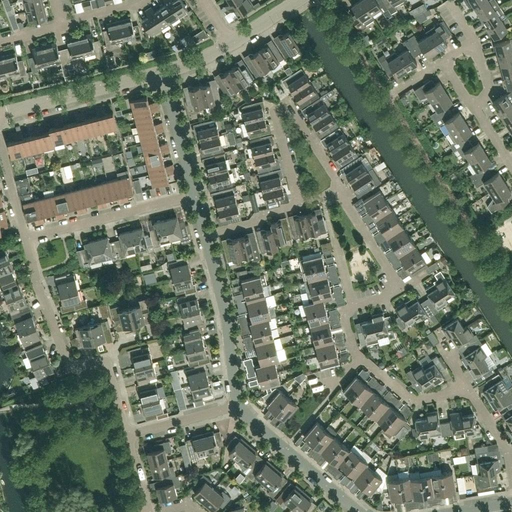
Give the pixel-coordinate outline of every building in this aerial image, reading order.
[(44,6),(42,0),(23,0),(26,11),(44,6)] [(160,8),(170,24),(179,18),(167,0),(163,0),(166,4),(160,8)] [(186,7),(186,5),(184,4),(181,0),(173,0),(172,1),(171,0),(167,0),(179,18),(189,11),(186,7)] [(227,9),(241,0),(227,0),(230,3),(225,6),(227,9)] [(248,11),(248,9),(253,6),(249,0),(241,0),(227,9),(229,12),(234,9),(238,16),(246,11),(248,11)] [(374,19),(371,14),(361,0),(360,0),(351,6),(357,14),(351,18),(360,31),(366,27),(365,25),(374,19)] [(388,8),(382,0),(378,0),(376,1),(375,0),(361,0),(371,14),(380,8),(382,12),(388,8)] [(394,6),(403,1),(403,0),(382,0),(388,8),(391,13),(396,10),(394,6)] [(475,9),(488,0),(463,0),(468,7),(470,7),(473,5),(475,9)] [(481,19),(494,10),(500,7),(495,0),(488,0),(475,9),(481,19)] [(47,18),(44,6),(26,11),(29,22),(47,18)] [(168,25),(170,24),(160,8),(154,12),(151,7),(148,9),(161,29),(168,25)] [(161,29),(148,9),(145,11),(148,16),(142,21),(151,36),(161,29)] [(502,13),(498,15),(494,10),(481,19),(487,28),(501,20),(504,17),(502,13)] [(142,39),(139,26),(133,28),(131,18),(119,21),(124,41),(135,38),(136,41),(142,39)] [(507,30),(501,20),(487,28),(494,38),(507,30)] [(124,41),(119,21),(107,24),(109,34),(104,35),(107,48),(113,46),(112,43),(124,41)] [(447,44),(442,36),(447,32),(441,22),(425,32),(428,35),(437,50),(447,44)] [(297,31),(292,34),(298,43),(303,39),(297,31)] [(299,48),(289,32),(280,37),(283,42),(278,46),(285,57),(299,48)] [(103,58),(99,42),(93,43),(91,33),(79,36),(84,56),(95,53),(97,60),(103,58)] [(196,34),(191,37),(195,43),(197,42),(200,41),(196,34)] [(437,50),(428,35),(418,42),(414,35),(408,38),(417,52),(422,48),(427,57),(437,50)] [(84,56),(79,36),(67,39),(70,49),(64,51),(67,63),(73,62),(73,59),(84,56)] [(417,63),(411,55),(417,52),(408,38),(402,42),(407,49),(397,55),(407,70),(417,63)] [(511,50),(511,38),(494,44),(498,55),(511,50)] [(67,63),(64,51),(59,52),(56,42),(44,45),(49,65),(61,62),(64,76),(70,75),(67,63)] [(49,65),(44,45),(32,48),(35,58),(29,60),(32,72),(38,71),(38,68),(49,65)] [(283,59),(280,54),(276,47),(271,50),(268,45),(259,51),(270,68),(283,59)] [(511,62),(511,50),(498,55),(501,66),(511,62)] [(270,68),(259,51),(250,57),(253,62),(248,65),(256,77),(270,68)] [(407,70),(397,55),(395,52),(386,58),(384,54),(378,58),(386,72),(392,68),(397,76),(407,70)] [(27,74),(23,61),(18,63),(15,53),(3,56),(8,75),(20,73),(20,75),(27,74)] [(0,77),(8,75),(3,56),(0,56),(0,77)] [(511,74),(511,62),(501,66),(504,77),(511,74)] [(254,78),(246,66),(241,69),(238,64),(229,70),(240,87),(254,78)] [(289,66),(284,69),(287,74),(292,70),(289,66)] [(310,82),(301,68),(289,76),(293,81),(288,84),(293,93),(310,82)] [(240,87),(229,70),(220,76),(224,81),(219,84),(226,96),(240,87)] [(300,108),(319,96),(310,82),(293,93),(297,98),(296,98),(295,102),(300,108)] [(431,101),(446,92),(439,82),(431,87),(428,82),(414,90),(420,99),(427,96),(431,101)] [(221,101),(217,88),(211,89),(210,84),(200,86),(205,105),(221,101)] [(205,105),(200,86),(190,89),(191,94),(185,96),(189,109),(205,105)] [(499,113),(511,104),(511,103),(511,91),(506,94),(505,94),(492,103),(499,113)] [(444,107),(452,101),(446,92),(431,101),(437,111),(430,115),(434,121),(447,112),(444,107)] [(148,103),(147,96),(131,100),(133,111),(157,105),(156,101),(148,103)] [(329,112),(320,98),(308,105),(312,110),(307,114),(313,122),(329,112)] [(264,117),(262,107),(256,108),(255,103),(244,105),(241,107),(245,122),(264,117)] [(511,117),(511,104),(499,113),(505,122),(511,117)] [(152,118),(151,112),(159,110),(157,105),(133,111),(136,122),(152,118)] [(117,128),(113,112),(106,114),(104,106),(100,107),(106,131),(117,128)] [(106,131),(100,107),(95,108),(97,116),(91,118),(95,133),(106,131)] [(95,133),(91,118),(85,120),(83,112),(79,113),(85,136),(95,133)] [(338,125),(329,112),(313,122),(318,131),(323,128),(327,133),(338,125)] [(450,131),(465,122),(459,112),(451,117),(447,112),(434,121),(438,127),(444,122),(450,131)] [(85,136),(79,113),(74,114),(76,122),(70,123),(74,139),(85,136)] [(74,139),(70,123),(64,125),(62,117),(58,118),(64,142),(74,139)] [(261,129),(267,127),(264,117),(245,122),(249,138),(263,135),(261,129)] [(64,142),(58,118),(53,119),(56,127),(49,129),(54,147),(54,144),(64,142)] [(163,126),(162,122),(154,124),(152,118),(136,122),(139,132),(163,126)] [(219,135),(215,119),(202,122),(203,128),(197,130),(200,140),(219,135)] [(467,142),(469,141),(466,135),(472,132),(465,122),(450,131),(451,132),(447,134),(453,143),(450,145),(453,151),(457,149),(467,142)] [(438,127),(441,133),(447,130),(444,124),(438,127)] [(54,147),(49,129),(49,131),(44,133),(42,125),(37,126),(43,149),(54,147)] [(44,154),(43,149),(37,126),(33,127),(35,135),(29,137),(33,152),(34,157),(44,154)] [(158,139),(156,133),(164,131),(163,126),(139,132),(142,143),(158,139)] [(348,141),(339,127),(328,135),(331,140),(326,143),(332,152),(348,141)] [(33,152),(29,137),(23,138),(21,130),(16,131),(22,155),(33,152)] [(22,155),(16,131),(12,132),(14,140),(7,142),(11,158),(22,155)] [(223,151),(219,135),(200,140),(203,150),(208,149),(210,154),(223,151)] [(273,151),(271,141),(265,143),(263,137),(250,140),(254,156),(273,151)] [(168,147),(167,143),(159,145),(158,139),(142,143),(144,153),(168,147)] [(355,152),(348,141),(332,152),(337,161),(342,158),(346,163),(358,155),(355,152)] [(467,142),(457,149),(463,159),(467,156),(470,162),(485,152),(478,142),(473,146),(469,141),(467,142)] [(163,160),(161,154),(169,152),(168,147),(144,153),(147,164),(163,160)] [(270,163),(276,161),(273,151),(254,156),(258,172),(272,169),(270,163)] [(485,152),(470,162),(467,164),(473,173),(469,175),(473,181),(487,172),(483,167),(491,162),(485,152)] [(228,169),(224,153),(210,156),(212,162),(206,164),(209,174),(228,169)] [(361,161),(359,157),(347,165),(350,170),(345,173),(351,182),(368,171),(361,161)] [(101,158),(92,160),(93,167),(103,164),(101,158)] [(174,168),(173,164),(165,166),(163,160),(147,164),(150,175),(174,168)] [(375,173),(385,168),(383,163),(372,168),(375,173)] [(169,181),(167,174),(175,172),(174,168),(150,175),(152,185),(169,181)] [(365,192),(377,185),(381,182),(372,168),(368,171),(351,182),(357,190),(362,187),(365,192)] [(232,185),(228,169),(209,174),(211,184),(217,183),(219,189),(232,185)] [(282,185),(279,175),(274,177),(272,171),(259,174),(263,190),(282,185)] [(490,192),(504,182),(498,172),(490,178),(487,172),(473,181),(477,187),(484,182),(490,192)] [(133,191),(129,176),(118,178),(124,202),(128,201),(126,193),(133,191)] [(28,177),(16,181),(17,187),(28,185),(29,190),(28,191),(29,193),(32,193),(28,177)] [(124,202),(118,178),(108,181),(112,197),(118,195),(120,203),(124,202)] [(112,197),(108,181),(97,184),(103,207),(107,206),(105,198),(112,197)] [(491,213),(506,203),(503,197),(511,192),(504,182),(490,192),(493,197),(487,206),(491,213)] [(388,183),(382,186),(386,195),(393,191),(388,183)] [(103,207),(97,184),(87,186),(90,202),(97,200),(99,208),(103,207)] [(279,197),(285,196),(282,185),(263,190),(267,207),(280,203),(279,197)] [(90,202),(87,186),(76,189),(82,212),(86,211),(84,204),(90,202)] [(237,203),(233,187),(219,191),(221,197),(215,198),(218,208),(237,203)] [(82,212),(76,189),(65,192),(69,207),(76,206),(78,214),(82,212)] [(369,210),(385,200),(379,190),(364,200),(362,198),(353,204),(357,210),(366,205),(369,210)] [(69,207),(65,192),(55,195),(61,218),(65,217),(63,209),(69,207)] [(61,218),(55,195),(44,197),(48,213),(55,211),(57,219),(61,218)] [(48,213),(44,197),(34,200),(40,223),(44,222),(42,214),(48,213)] [(40,223),(34,200),(23,203),(27,218),(34,217),(36,224),(40,223)] [(375,219),(391,209),(385,200),(369,210),(375,219)] [(241,219),(237,203),(218,208),(220,218),(226,217),(228,223),(241,219)] [(381,228),(397,218),(391,209),(375,219),(381,228)] [(326,230),(323,217),(317,218),(315,212),(305,215),(310,234),(326,230)] [(310,234),(305,215),(295,218),(296,223),(291,225),(294,238),(310,234)] [(177,217),(165,220),(170,239),(179,237),(181,243),(183,244),(190,242),(187,233),(190,232),(188,224),(179,226),(177,217)] [(387,237),(403,227),(397,218),(381,228),(387,237)] [(8,227),(6,219),(0,220),(0,232),(1,232),(1,229),(8,227)] [(170,239),(165,220),(154,223),(156,232),(150,234),(151,236),(154,247),(154,249),(155,251),(161,250),(159,242),(170,239)] [(292,239),(288,225),(283,227),(281,221),(271,224),(272,230),(276,243),(289,240),(291,239),(292,239)] [(393,246),(409,236),(403,227),(387,237),(393,246)] [(154,247),(151,236),(145,237),(142,228),(131,231),(136,250),(147,247),(148,253),(155,251),(154,249),(154,247)] [(272,230),(262,232),(264,238),(258,240),(261,253),(278,249),(276,243),(272,230)] [(136,250),(131,231),(119,234),(122,243),(116,245),(119,258),(126,256),(125,253),(136,250)] [(259,254),(256,240),(250,242),(248,236),(238,239),(243,258),(253,255),(254,260),(260,259),(259,254)] [(399,255),(415,245),(409,236),(393,246),(399,255)] [(119,258),(116,245),(110,246),(108,237),(96,240),(101,259),(112,256),(113,260),(119,258)] [(243,258),(238,239),(228,241),(230,247),(224,248),(227,262),(243,258)] [(101,259),(96,240),(84,243),(87,252),(77,255),(81,268),(91,265),(90,262),(101,259)] [(0,262),(10,259),(6,249),(7,248),(5,242),(0,243),(0,262)] [(405,264),(421,254),(415,245),(399,255),(405,264)] [(302,271),(324,265),(321,254),(299,260),(302,271)] [(411,274),(427,263),(421,254),(405,264),(411,274)] [(191,274),(188,263),(190,263),(188,256),(176,259),(177,261),(168,263),(169,268),(171,268),(174,278),(191,274)] [(441,258),(440,259),(444,265),(445,264),(448,262),(444,256),(441,258)] [(0,282),(18,275),(15,268),(13,269),(10,259),(0,262),(0,282)] [(425,268),(428,274),(438,267),(435,262),(425,268)] [(327,276),(324,265),(302,271),(305,281),(327,276)] [(455,292),(440,270),(434,274),(438,281),(434,283),(437,287),(445,299),(445,298),(455,292)] [(78,290),(74,274),(67,276),(66,274),(55,277),(56,284),(58,284),(61,294),(78,290)] [(197,291),(195,284),(193,284),(191,274),(174,278),(176,288),(174,289),(176,294),(185,292),(185,294),(197,291)] [(264,274),(260,275),(241,280),(244,291),(263,286),(266,285),(264,274)] [(6,299),(23,292),(19,283),(21,282),(18,275),(0,282),(0,287),(1,290),(3,289),(6,299)] [(305,281),(307,291),(307,292),(330,286),(327,276),(305,281)] [(445,299),(437,287),(434,283),(425,289),(432,300),(427,303),(434,314),(439,311),(438,309),(447,302),(445,298),(445,299)] [(265,296),(263,286),(244,291),(247,301),(265,296)] [(332,297),(330,286),(307,292),(307,291),(307,292),(309,302),(314,301),(323,299),(332,297)] [(87,306),(85,299),(81,300),(78,290),(61,294),(64,305),(70,303),(71,310),(87,306)] [(200,309),(197,298),(199,298),(197,291),(185,294),(186,296),(177,298),(178,303),(180,303),(183,313),(200,309)] [(31,308),(28,302),(27,302),(23,292),(6,299),(10,309),(9,309),(11,316),(31,308)] [(268,307),(265,296),(247,301),(249,312),(268,307)] [(434,314),(427,303),(422,307),(415,296),(405,302),(408,306),(407,306),(415,318),(417,322),(427,315),(429,317),(434,314)] [(152,322),(149,310),(145,298),(139,300),(140,305),(129,308),(134,325),(144,322),(144,324),(152,322)] [(326,310),(323,299),(314,301),(309,302),(304,304),(307,314),(326,310)] [(415,318),(407,306),(408,306),(405,302),(395,309),(400,316),(395,319),(402,329),(407,326),(406,324),(415,318)] [(134,325),(129,308),(119,311),(118,306),(111,308),(117,331),(124,329),(124,327),(134,325)] [(271,318),(268,307),(249,312),(252,322),(268,318),(269,318),(271,318)] [(36,326),(32,316),(34,315),(31,308),(11,316),(14,323),(16,322),(20,332),(36,326)] [(206,326),(204,318),(202,319),(200,309),(183,313),(185,323),(183,324),(185,329),(193,327),(194,328),(201,327),(206,326)] [(328,320),(326,310),(307,314),(310,325),(328,320)] [(377,338),(378,339),(387,336),(388,339),(395,337),(391,319),(385,321),(383,313),(371,316),(372,320),(373,320),(376,334),(377,338)] [(271,328),(269,318),(268,318),(252,322),(250,322),(253,333),(271,328)] [(452,336),(464,328),(463,328),(457,318),(442,329),(448,339),(452,336)] [(331,331),(328,320),(310,325),(313,335),(331,331)] [(378,342),(378,339),(377,338),(376,334),(373,320),(372,320),(361,323),(363,331),(358,333),(361,345),(367,343),(367,345),(378,342)] [(111,331),(109,327),(108,328),(106,321),(90,325),(95,342),(106,339),(104,333),(111,331)] [(85,346),(84,345),(95,342),(90,325),(75,329),(77,336),(75,337),(78,348),(85,346)] [(474,335),(467,325),(463,328),(464,328),(452,336),(458,346),(465,341),(468,346),(479,339),(476,334),(474,335)] [(44,342),(42,335),(40,336),(36,326),(20,332),(24,342),(22,343),(24,348),(32,344),(33,346),(44,342)] [(204,345),(201,334),(203,334),(201,327),(194,328),(189,330),(190,332),(181,334),(182,339),(184,339),(187,349),(204,345)] [(274,339),(271,328),(253,333),(255,344),(274,339)] [(334,341),(331,331),(313,335),(315,346),(334,341)] [(439,342),(432,331),(427,335),(433,345),(439,342)] [(165,338),(154,338),(155,350),(165,349),(165,338)] [(277,349),(274,339),(255,344),(258,354),(277,349)] [(467,368),(471,365),(483,358),(487,355),(480,346),(482,344),(479,339),(468,346),(472,351),(461,358),(467,368)] [(337,351),(334,341),(315,346),(318,356),(337,351)] [(49,359),(45,349),(47,349),(44,342),(33,346),(34,348),(25,352),(27,357),(29,356),(33,366),(49,359)] [(210,362),(208,354),(206,355),(204,345),(187,349),(189,359),(188,360),(189,365),(198,363),(198,364),(205,363),(210,362)] [(403,346),(398,350),(401,356),(407,352),(403,346)] [(152,362),(148,347),(141,349),(140,347),(136,348),(138,354),(132,356),(135,367),(152,362)] [(279,360),(277,349),(258,354),(260,364),(261,365),(275,361),(279,360)] [(339,362),(337,351),(318,356),(321,367),(339,362)] [(444,378),(439,371),(445,368),(439,360),(436,356),(422,365),(424,369),(434,385),(444,378)] [(317,358),(304,361),(307,370),(320,367),(317,358)] [(483,358),(471,365),(467,368),(474,378),(480,373),(484,378),(494,371),(491,366),(489,367),(483,358)] [(53,369),(49,359),(33,366),(37,376),(30,378),(34,389),(49,383),(48,379),(58,375),(55,368),(53,369)] [(277,372),(275,361),(261,365),(260,364),(256,366),(259,376),(277,372)] [(157,378),(152,362),(135,367),(138,377),(136,377),(138,384),(138,385),(148,382),(150,382),(150,380),(157,378)] [(208,381),(205,370),(207,370),(205,363),(198,364),(194,366),(194,368),(185,370),(187,375),(188,375),(191,385),(208,381)] [(434,385),(424,369),(422,365),(412,371),(411,370),(406,373),(412,383),(417,380),(424,391),(434,385)] [(343,390),(352,398),(364,383),(359,379),(366,371),(362,368),(343,390)] [(176,370),(169,372),(171,380),(178,378),(176,370)] [(280,383),(277,372),(259,376),(261,387),(266,386),(267,393),(271,390),(270,385),(280,383)] [(482,391),(489,401),(493,399),(492,398),(504,391),(508,388),(498,374),(486,382),(489,387),(482,391)] [(373,391),(379,383),(376,380),(370,388),(364,383),(352,398),(360,405),(372,390),(373,391)] [(214,398),(213,390),(211,391),(208,381),(191,385),(194,395),(192,396),(193,401),(196,400),(196,402),(214,398)] [(160,398),(156,382),(149,384),(148,382),(138,385),(138,384),(136,385),(138,392),(140,392),(143,402),(160,398)] [(383,386),(379,383),(373,391),(372,390),(360,405),(368,412),(381,397),(376,393),(383,386)] [(506,404),(509,409),(511,406),(511,385),(508,388),(504,391),(492,398),(493,399),(489,401),(495,411),(506,404)] [(275,412),(288,397),(279,390),(276,394),(271,390),(267,393),(273,397),(267,405),(275,412)] [(389,405),(396,397),(393,395),(386,402),(381,397),(368,412),(376,419),(389,404),(389,405)] [(289,418),(299,407),(288,397),(275,412),(284,419),(286,417),(289,418)] [(398,400),(396,397),(389,405),(389,404),(376,419),(384,426),(397,411),(392,407),(398,400)] [(164,413),(160,398),(143,402),(145,412),(144,413),(146,420),(157,417),(157,415),(164,413)] [(184,398),(177,400),(180,410),(186,408),(184,398)] [(402,416),(397,411),(384,426),(381,430),(389,437),(393,433),(406,419),(405,418),(412,411),(409,408),(402,416)] [(439,424),(437,411),(425,413),(426,418),(427,418),(429,432),(430,436),(441,434),(441,436),(447,435),(445,423),(439,424)] [(464,430),(462,416),(462,412),(450,414),(451,422),(445,423),(447,435),(453,434),(453,432),(464,430)] [(474,414),(462,416),(464,430),(465,435),(477,432),(474,414)] [(427,418),(426,418),(415,420),(418,438),(430,436),(429,432),(427,418)] [(312,444),(325,429),(316,422),(304,436),(312,444)] [(328,425),(325,429),(312,444),(321,451),(333,436),(336,433),(328,425)] [(400,439),(408,430),(403,426),(395,435),(400,439)] [(223,445),(219,431),(214,432),(213,431),(202,434),(208,452),(218,449),(217,447),(223,445)] [(208,452),(202,434),(192,437),(192,438),(186,440),(192,462),(199,460),(197,455),(208,452)] [(237,460),(249,445),(241,438),(240,439),(235,435),(226,446),(230,450),(228,453),(237,460)] [(341,443),(333,436),(321,451),(329,458),(341,443)] [(165,453),(172,451),(169,440),(154,445),(155,450),(148,452),(151,464),(167,460),(165,453)] [(338,463),(349,450),(341,443),(329,458),(337,465),(339,463),(338,463)] [(338,463),(339,463),(347,470),(359,455),(363,451),(354,444),(351,448),(349,450),(338,463)] [(247,475),(261,457),(257,454),(258,452),(249,445),(237,460),(242,464),(242,465),(242,470),(247,475)] [(488,451),(487,445),(475,447),(476,453),(488,451)] [(427,454),(429,461),(439,459),(437,452),(427,454)] [(500,471),(498,459),(490,460),(489,454),(476,456),(477,462),(475,463),(477,474),(482,473),(495,471),(500,471)] [(355,477),(366,464),(366,465),(368,463),(359,455),(347,470),(354,477),(355,477)] [(263,482),(275,467),(267,460),(266,461),(261,457),(247,475),(251,479),(255,475),(263,482)] [(176,476),(173,466),(169,467),(167,460),(151,464),(154,476),(162,474),(163,479),(176,476)] [(374,471),(366,465),(366,464),(355,477),(354,477),(353,479),(362,486),(374,471)] [(272,497),(287,480),(283,476),(284,475),(275,467),(263,482),(271,489),(267,493),(272,497)] [(387,474),(378,467),(374,471),(362,486),(370,493),(375,487),(381,493),(383,488),(387,474)] [(497,483),(495,471),(482,473),(477,474),(473,475),(475,486),(477,486),(478,492),(490,490),(489,484),(497,483)] [(456,490),(452,472),(441,473),(445,492),(456,490)] [(445,492),(441,473),(431,475),(434,494),(438,494),(445,492)] [(214,489),(209,484),(211,481),(203,474),(195,484),(199,488),(194,494),(203,502),(214,489)] [(174,487),(181,486),(178,475),(176,476),(163,479),(160,480),(162,486),(157,487),(160,499),(176,495),(174,487)] [(434,494),(431,475),(420,477),(423,496),(434,494)] [(412,496),(409,479),(410,479),(409,477),(398,479),(402,497),(412,496)] [(420,477),(410,479),(409,479),(412,496),(412,498),(423,496),(420,477)] [(402,497),(398,479),(387,480),(388,487),(383,488),(381,493),(389,491),(391,499),(402,497)] [(292,507),(304,492),(296,485),(295,486),(290,482),(275,500),(280,504),(284,500),(292,507)] [(222,507),(231,497),(223,490),(220,493),(214,489),(203,502),(213,509),(218,503),(222,507)] [(309,511),(316,504),(312,501),(313,499),(304,492),(292,507),(297,511),(309,511)]
